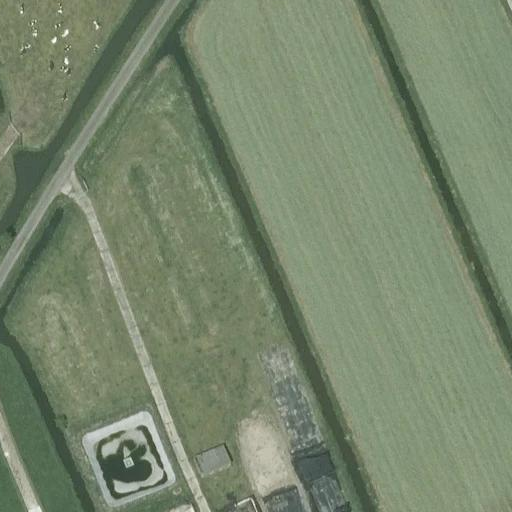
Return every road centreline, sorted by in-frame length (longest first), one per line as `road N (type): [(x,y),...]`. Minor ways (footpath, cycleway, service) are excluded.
road 1 (track): [(204,511),(98,238),(60,180)]
road 2 (unclassified): [(0,285),(175,0)]
